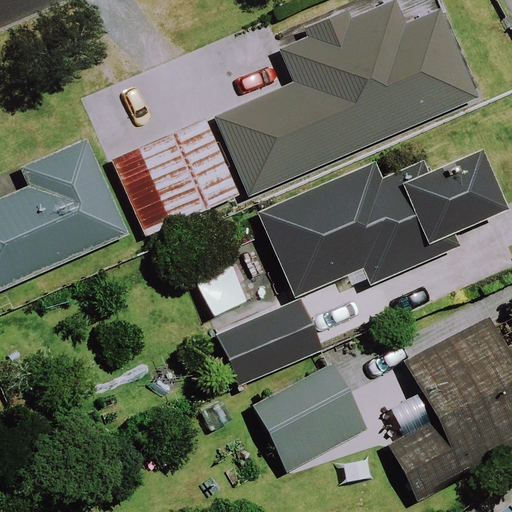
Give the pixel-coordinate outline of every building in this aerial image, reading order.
[(394,32),(383,3),(267,50),(284,91),(108,163),(138,238),(466,105),(431,17),(394,32)] [(0,289),(119,238),(78,141),(9,170),(17,188),(0,195),(0,289)] [(491,218),(471,169),(393,200),(381,169),(249,223),(283,306),(345,281),(350,295),(441,258),(434,241),(491,218)] [(240,306),(224,269),(189,284),(204,321),(240,306)] [(309,353),(288,308),(211,343),(232,389),(309,353)] [(511,347),(495,356),(479,325),(397,367),(426,424),(379,448),(407,501),(511,447),(511,347)] [(356,436),(323,371),(246,411),(279,476),(356,436)]
